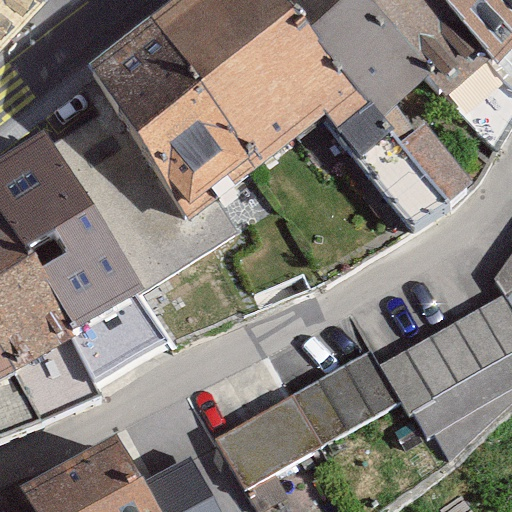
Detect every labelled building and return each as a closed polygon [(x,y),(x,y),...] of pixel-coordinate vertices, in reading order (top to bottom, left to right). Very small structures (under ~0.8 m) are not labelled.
[(0,0),(0,28),(26,0),(0,0)] [(259,0),(190,0),(144,34),(246,184),(316,129),(346,106),(259,0)] [(329,0),(259,0),(346,106),(371,139),(396,114),(419,92),(329,0)] [(409,0),(329,0),(419,92),(436,112),(443,107),(483,76),(409,0)] [(511,6),(505,0),(409,0),(483,76),(511,52),(511,6)] [(246,184),(144,34),(82,82),(106,120),(179,236),(211,212),(246,184)] [(511,133),(511,102),(483,76),(443,107),(495,165),(511,133)] [(346,106),(316,129),(400,245),(441,221),(371,139),(346,106)] [(462,198),(396,114),(371,139),(441,221),(462,198)] [(179,236),(106,120),(39,161),(130,312),(231,244),(211,212),(179,236)] [(39,161),(34,151),(0,171),(0,252),(62,354),(130,312),(39,161)] [(0,389),(62,354),(0,252),(0,389)] [(511,255),(488,291),(497,304),(511,329),(511,255)] [(511,329),(497,304),(376,375),(397,412),(406,426),(511,361),(511,329)] [(163,368),(130,312),(62,354),(92,407),(163,368)] [(0,393),(28,443),(92,407),(62,354),(0,389),(0,393)] [(511,403),(511,361),(406,426),(440,465),(511,403)] [(367,362),(208,452),(237,503),(397,412),(376,375),(367,362)] [(0,452),(28,443),(0,393),(0,452)] [(190,466),(208,452),(187,400),(109,441),(113,445),(143,502),(190,466)] [(113,445),(7,501),(12,511),(148,511),(143,502),(113,445)] [(212,511),(221,511),(237,503),(208,452),(190,466),(212,511)] [(212,511),(190,466),(143,502),(148,511),(212,511)] [(12,511),(7,501),(0,505),(0,511),(12,511)]
